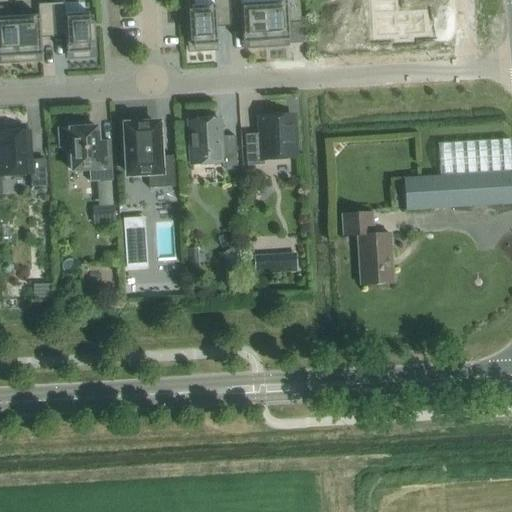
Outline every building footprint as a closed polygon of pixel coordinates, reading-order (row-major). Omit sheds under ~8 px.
[(228,23),(226,0),(214,0),(214,6),(191,8),(191,19),(187,19),(188,37),(192,37),(193,48),(194,48),(194,52),(212,51),(212,47),(217,46),(216,24),(228,23)] [(226,0),(228,23),(241,23),(242,45),(247,45),(248,49),(266,48),(263,3),(240,5),(240,0),(226,0)] [(263,3),(266,48),(284,47),(284,42),(289,42),(288,20),(301,19),(299,0),(285,0),(286,2),(263,3)] [(396,1),(371,3),(371,17),(381,16),(382,41),(394,40),(394,44),(411,43),(411,39),(427,38),(426,12),(397,14),(396,1)] [(51,5),(52,34),(65,33),(66,56),(72,55),(72,60),(90,59),(90,54),(91,54),(90,43),(94,43),(93,25),(89,25),(88,14),(64,15),(64,4),(51,5)] [(38,17),(15,18),(18,63),(36,62),(36,57),(41,57),(40,35),(52,34),(51,5),(38,5),(38,17)] [(0,64),(18,63),(15,18),(3,19),(3,8),(0,7),(0,64)] [(245,136),(247,167),(264,166),(264,161),(294,159),(292,117),(260,119),(261,132),(258,135),(245,136)] [(220,121),(188,123),(191,166),(222,164),(222,168),(237,167),(235,137),(224,138),(221,135),(220,121)] [(126,145),(124,145),(125,159),(127,159),(128,176),(148,174),(149,190),(175,188),(173,157),(172,157),(172,162),(159,162),(159,153),(155,153),(154,144),(158,144),(157,125),(146,126),(146,122),(136,122),(137,126),(125,127),(126,145)] [(71,130),(59,131),(60,148),(70,147),(72,172),(89,171),(90,183),(112,182),(110,152),(98,153),(97,129),(84,130),(84,125),(71,126),(71,130)] [(28,133),(0,134),(0,177),(30,175),(31,188),(46,188),(45,160),(30,161),(30,159),(28,160),(28,150),(29,150),(28,133)] [(437,146),(439,178),(404,180),(406,212),(511,205),(511,174),(510,141),(437,146)] [(115,225),(114,207),(99,208),(100,225),(115,225)] [(373,214),(342,216),(343,238),(357,237),(360,287),(394,285),(391,235),(374,236),(373,214)] [(147,269),(146,243),(124,245),(126,270),(147,269)] [(233,249),(218,257),(227,273),(242,264),(233,249)] [(295,256),(268,259),(269,272),(297,269),(295,256)] [(33,299),(54,299),(53,284),(32,285),(33,299)]
